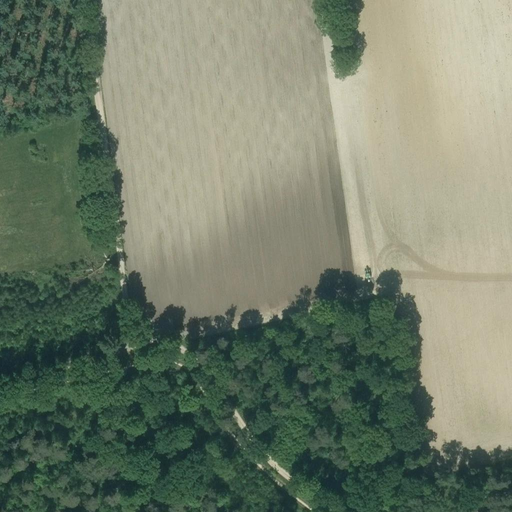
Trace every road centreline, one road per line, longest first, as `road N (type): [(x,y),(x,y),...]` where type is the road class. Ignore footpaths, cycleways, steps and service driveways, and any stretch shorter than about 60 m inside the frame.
road 1 (track): [(131,350),(83,0)]
road 2 (track): [(335,511),(291,484),(186,352),(158,342),(131,350)]
road 3 (track): [(131,350),(0,382)]
